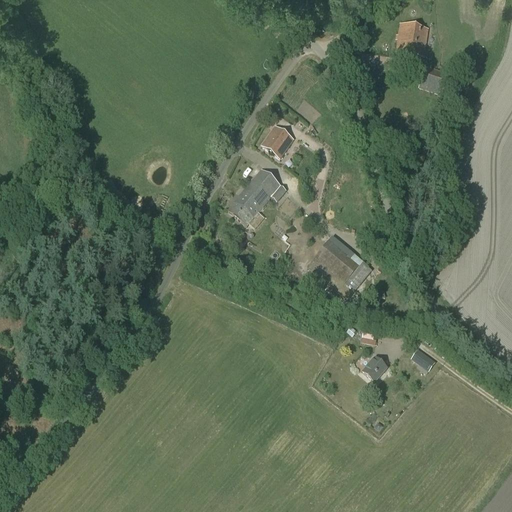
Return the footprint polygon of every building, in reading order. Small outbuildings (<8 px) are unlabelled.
[(428,30),(400,26),(395,54),(423,59),(428,30)] [(425,68),(420,84),(418,90),(439,97),(440,93),(446,75),(425,68)] [(279,162),(279,161),(286,152),(294,142),(275,128),(261,148),(279,162)] [(235,205),(227,214),(246,229),(271,200),(276,205),(286,193),(261,172),(234,204),(235,205)] [(172,216),(161,210),(156,219),(168,225),(172,216)] [(306,270),(347,302),(371,273),(332,239),(306,270)] [(365,332),(363,345),(375,348),(378,335),(365,332)] [(421,353),(413,362),(431,375),(438,366),(421,353)] [(364,355),(356,366),(361,369),(369,359),(364,355)] [(374,359),(361,373),(374,384),(386,370),(374,359)]
